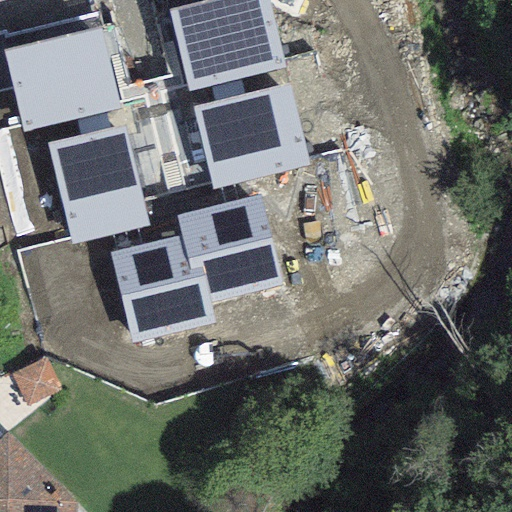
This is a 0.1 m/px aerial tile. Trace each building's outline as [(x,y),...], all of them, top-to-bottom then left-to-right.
[(266,0),(205,0),(167,9),(187,93),(283,70),(266,0)] [(120,110),(101,29),(3,52),(22,133),(120,110)] [(290,86),(192,108),(210,190),(308,168),(290,86)] [(125,126),(46,146),(71,245),(149,226),(125,126)] [(281,286),(258,196),(177,217),(181,235),(190,270),(201,267),(210,304),(281,286)] [(215,323),(210,304),(201,267),(190,270),(181,235),(109,253),(131,344),(215,323)] [(6,434),(0,439),(0,511),(75,511),(76,505),(6,434)]
